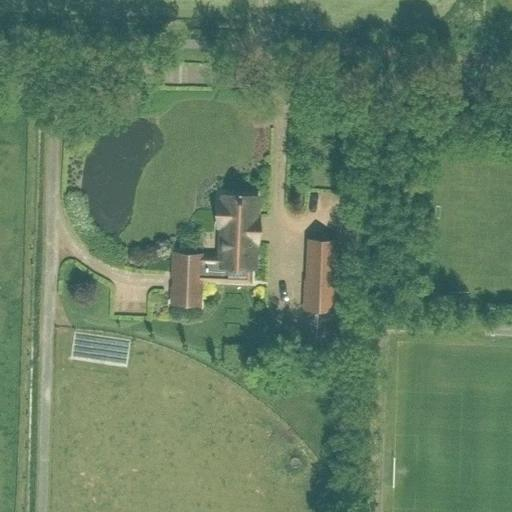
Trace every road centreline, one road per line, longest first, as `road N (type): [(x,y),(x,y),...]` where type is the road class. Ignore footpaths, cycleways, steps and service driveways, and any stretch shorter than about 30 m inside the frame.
road 1 (tertiary): [(511,85),(53,71)]
road 2 (unclassified): [(40,511),(53,71)]
